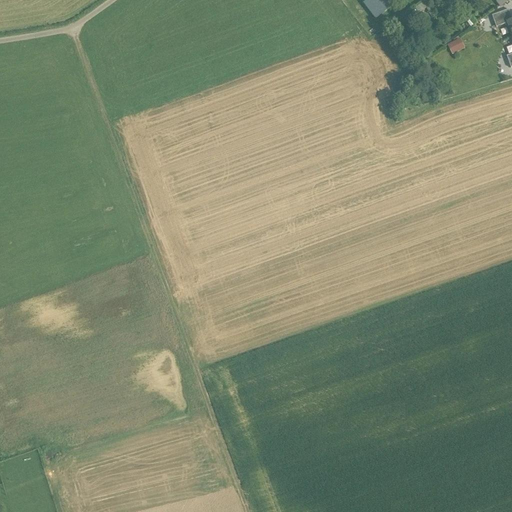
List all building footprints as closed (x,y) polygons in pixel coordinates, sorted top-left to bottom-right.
[(376,20),(385,12),(374,0),(366,0),(363,3),(376,20)] [(375,0),(385,11),(387,9),(380,0),(375,0)] [(391,0),(381,0),(388,9),(394,4),(391,0)] [(511,20),(508,10),(491,16),(496,28),(508,24),(507,23),(511,21),(511,20)] [(448,44),(451,54),(465,50),(461,39),(448,44)]
